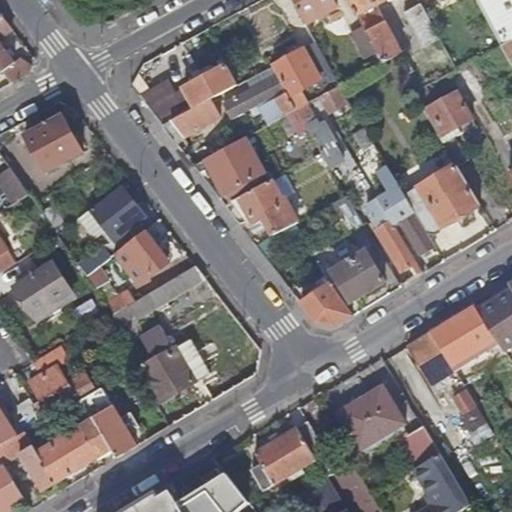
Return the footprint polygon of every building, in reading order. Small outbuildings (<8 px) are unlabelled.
[(294,0),(308,25),(339,8),(334,0),(294,0)] [(394,58),(404,53),(378,7),(390,0),(351,0),(356,8),(366,27),(379,52),(385,63),(394,58)] [(511,41),(511,0),(478,0),(504,46),(511,41)] [(425,49),(442,40),(422,5),(406,14),(425,49)] [(379,52),(366,27),(356,8),(345,14),(355,32),(353,33),(367,58),(379,52)] [(0,66),(13,84),(33,73),(34,69),(23,58),(23,61),(17,65),(0,43),(0,42),(15,31),(4,17),(0,19),(0,66)] [(302,92),(318,84),(325,96),(342,87),(318,43),(273,67),(279,77),(297,111),(309,105),(302,92)] [(172,122),(213,100),(239,86),(223,59),(201,71),(205,78),(177,94),(169,79),(151,89),(141,73),(132,85),(140,96),(164,127),(172,122)] [(235,120),(271,100),(282,119),(290,115),(297,111),(279,77),(227,106),(235,120)] [(329,115),(351,103),(342,87),(325,96),(320,99),(329,115)] [(443,140),(475,121),(459,93),(434,108),(424,90),(416,94),(443,140)] [(177,143),(222,118),(213,100),(172,122),(181,133),(173,137),(177,143)] [(332,169),(345,161),(336,145),(332,140),(335,139),(326,124),(320,126),(308,106),(297,111),(309,130),(323,153),(324,154),(332,169)] [(302,133),(309,130),(297,111),(290,115),(302,133)] [(65,117),(28,137),(47,173),(84,153),(65,117)] [(206,161),(225,196),(228,194),(233,203),(254,192),(249,183),(265,174),(246,139),(206,161)] [(460,168),(470,162),(457,139),(446,145),(459,166),(460,168)] [(431,237),(483,206),(460,168),(459,166),(408,197),(431,237)] [(0,182),(16,205),(31,195),(13,169),(0,177),(0,182)] [(423,256),(437,247),(431,237),(408,197),(394,174),(382,180),(391,194),(380,200),(385,209),(396,226),(403,222),(423,256)] [(123,233),(153,209),(132,181),(101,204),(123,233)] [(275,237),(300,224),(286,201),(285,202),(273,182),(254,192),(233,203),(226,207),(241,226),(260,215),(264,222),(267,221),(275,237)] [(350,233),(365,224),(350,197),(334,206),(350,233)] [(419,278),(425,275),(396,226),(385,209),(380,200),(369,207),(374,215),(372,216),(376,221),(373,224),(377,230),(380,229),(406,272),(413,268),(419,278)] [(142,286),(170,264),(146,233),(118,255),(142,286)] [(0,274),(10,269),(2,256),(10,251),(0,235),(0,274)] [(101,269),(114,258),(106,247),(81,266),(89,277),(101,269)] [(387,283),(369,253),(336,273),(340,279),(345,277),(359,300),(387,283)] [(72,289),(56,264),(17,289),(34,314),(56,299),(72,289)] [(161,309),(209,280),(198,267),(152,294),(161,309)] [(99,291),(110,283),(101,269),(89,277),(99,291)] [(317,323),(338,327),(356,317),(332,286),(302,305),(317,323)] [(116,316),(137,303),(130,292),(109,305),(116,316)] [(118,334),(161,309),(152,294),(137,303),(116,316),(109,320),(118,334)] [(511,294),(479,313),(499,341),(501,346),(506,352),(511,348),(511,294)] [(62,308),(56,299),(34,314),(39,323),(62,308)] [(477,309),(434,335),(455,369),(457,373),(472,363),(469,359),(499,341),(479,313),(477,309)] [(164,403),(203,380),(183,346),(177,350),(164,327),(144,339),(157,361),(144,369),(164,403)] [(455,369),(434,335),(412,348),(435,386),(457,373),(455,369)] [(203,380),(212,374),(192,341),(183,346),(203,380)] [(71,408),(84,400),(99,392),(88,374),(70,384),(60,367),(33,384),(44,402),(36,407),(46,423),(71,408)] [(159,405),(164,403),(144,369),(140,372),(159,405)] [(343,422),(361,452),(407,425),(384,387),(355,404),(360,411),(343,422)] [(119,459),(139,447),(136,443),(141,440),(128,418),(123,421),(104,389),(99,392),(84,400),(99,426),(86,434),(101,458),(113,450),(119,459)] [(479,408),(470,393),(456,401),(465,417),(479,408)] [(34,429),(46,423),(36,407),(32,400),(20,408),(34,429)] [(338,415),(343,422),(360,411),(355,404),(338,415)] [(0,449),(19,438),(0,408),(0,449)] [(493,430),(479,408),(465,417),(462,418),(478,443),(494,432),(493,430)] [(327,454),(309,422),(255,454),(274,486),(327,454)] [(427,463),(442,454),(425,427),(411,436),(427,463)] [(58,483),(101,458),(86,434),(83,428),(72,435),(69,431),(63,435),(66,439),(41,454),(58,483)] [(46,492),(58,483),(41,454),(28,433),(19,438),(0,449),(0,453),(4,461),(6,465),(24,454),(46,492)] [(462,511),(473,506),(442,454),(427,463),(416,470),(437,504),(423,511),(462,511)] [(0,511),(1,511),(26,498),(8,467),(0,471),(0,511)] [(345,511),(325,479),(298,496),(308,511),(345,511)] [(179,504),(169,487),(127,511),(228,511),(207,487),(179,504)]
